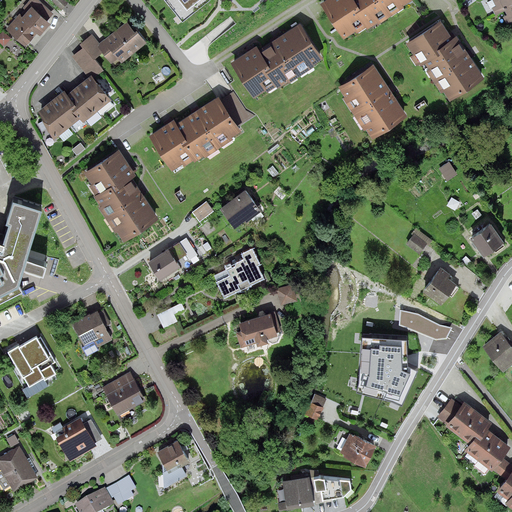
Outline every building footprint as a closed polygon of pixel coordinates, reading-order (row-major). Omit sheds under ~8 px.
[(32,0),(8,28),(26,44),(47,21),(45,19),(51,12),(38,0),(32,0)] [(64,0),(54,0),(53,1),(61,9),(68,3),(64,0)] [(164,0),(182,22),(208,0),(164,0)] [(322,0),(320,2),(343,37),(362,24),(366,29),(409,0),(322,0)] [(493,14),(504,8),(507,14),(501,17),(504,23),(511,18),(511,0),(492,0),(494,5),(490,7),(493,14)] [(423,58),(448,99),(481,79),(457,39),(451,42),(438,21),(404,42),(416,62),(423,58)] [(128,23),(100,45),(104,50),(112,60),(118,55),(122,60),(143,43),(128,23)] [(229,61),(252,96),(272,83),(276,88),(321,58),(298,24),(256,51),(253,46),(229,61)] [(11,38),(3,31),(0,34),(0,42),(4,46),(11,38)] [(102,68),(94,58),(104,50),(100,45),(91,34),(82,42),(85,47),(75,55),(91,76),(102,68)] [(339,85),(372,135),(402,116),(369,65),(339,85)] [(75,90),(68,95),(66,91),(57,98),(48,105),(44,109),(55,133),(81,113),(84,117),(97,107),(109,98),(91,76),(84,82),(75,90)] [(148,133),(171,169),(191,156),(194,160),(240,132),(237,128),(218,97),(175,124),(172,119),(148,133)] [(114,105),(109,98),(97,107),(102,114),(114,105)] [(84,145),(81,140),(74,145),(78,150),(84,145)] [(92,190),(124,238),(157,216),(129,174),(134,171),(118,146),(84,169),(96,187),(92,190)] [(448,162),(438,169),(445,179),(455,172),(448,162)] [(222,208),(236,227),(260,209),(247,190),(222,208)] [(207,200),(193,211),(198,217),(201,221),(214,210),(207,200)] [(0,247),(0,288),(17,280),(34,226),(24,224),(26,217),(13,213),(3,248),(0,247)] [(493,246),(496,250),(505,244),(502,239),(504,238),(492,221),(471,235),(484,253),(493,246)] [(434,238),(417,225),(413,230),(414,231),(406,242),(419,252),(426,243),(429,245),(434,238)] [(197,252),(189,238),(175,245),(182,259),(197,252)] [(212,276),(223,297),(261,278),(258,272),(253,262),(256,261),(249,248),(238,253),(241,258),(232,262),(234,265),(212,276)] [(150,263),(160,279),(177,268),(167,252),(150,263)] [(450,270),(440,263),(422,287),(442,301),(449,292),(453,294),(460,285),(457,282),(458,280),(448,273),(450,270)] [(0,304),(24,292),(17,280),(0,288),(0,304)] [(278,288),(284,304),(299,298),(293,283),(278,288)] [(157,313),(164,327),(178,320),(174,313),(186,308),(183,301),(157,313)] [(97,306),(72,320),(84,342),(82,343),(88,355),(101,348),(100,346),(114,339),(105,323),(111,320),(104,306),(99,309),(97,306)] [(238,333),(242,350),(284,340),(277,311),(240,320),(243,332),(238,333)] [(447,338),(452,328),(439,325),(419,314),(401,311),(400,324),(436,339),(447,338)] [(484,344),(504,368),(511,361),(511,343),(501,330),(484,344)] [(40,337),(38,334),(21,344),(19,341),(7,348),(29,385),(57,369),(53,362),(56,360),(41,336),(40,337)] [(361,370),(357,383),(393,392),(404,395),(416,370),(408,367),(408,341),(363,338),(361,370)] [(131,371),(104,385),(118,412),(146,397),(131,371)] [(306,412),(319,417),(327,397),(315,392),(306,412)] [(449,423),(462,407),(452,399),(440,416),(449,423)] [(468,447),(492,466),(499,456),(507,446),(498,439),(491,434),(481,426),(486,419),(481,414),(474,410),(465,402),(462,407),(449,423),(473,441),(468,447)] [(69,432),(58,438),(71,460),(97,445),(96,443),(84,423),(80,416),(65,425),(69,432)] [(104,438),(92,418),(84,423),(96,443),(104,438)] [(353,432),(350,430),(339,451),(366,464),(378,441),(355,429),(353,432)] [(178,437),(158,448),(164,460),(163,462),(165,486),(187,474),(181,462),(189,458),(178,437)] [(20,444),(0,454),(0,462),(14,489),(37,476),(20,444)] [(511,472),(511,465),(499,456),(492,466),(508,478),(511,472)] [(310,472),(282,478),(286,499),(279,501),(280,510),(315,503),(315,501),(311,476),(310,472)] [(315,475),(311,476),(315,501),(331,499),(331,495),(344,493),(352,485),(350,476),(319,472),(314,472),(315,475)] [(511,472),(508,478),(500,488),(511,497),(508,501),(511,504),(511,472)] [(105,486),(74,503),(79,511),(102,511),(133,495),(131,491),(136,488),(130,476),(107,489),(105,486)]
